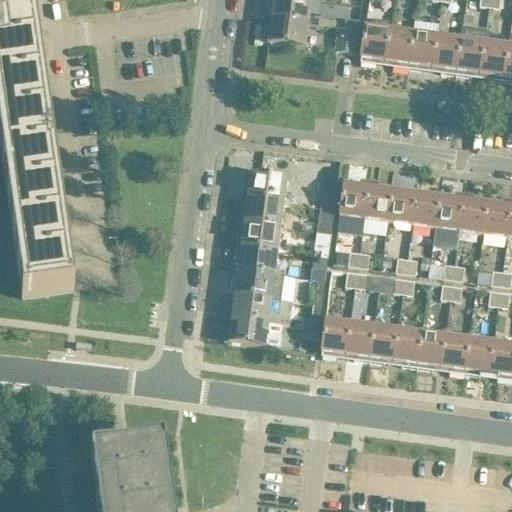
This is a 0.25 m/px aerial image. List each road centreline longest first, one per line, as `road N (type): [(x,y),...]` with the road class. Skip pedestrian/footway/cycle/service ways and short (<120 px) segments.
road 1 (residential): [(86,274),(53,39),(220,15)]
road 2 (residential): [(511,434),(168,389)]
road 3 (residential): [(511,170),(205,131)]
road 4 (residential): [(168,389),(205,131)]
road 5 (residential): [(168,389),(0,369)]
